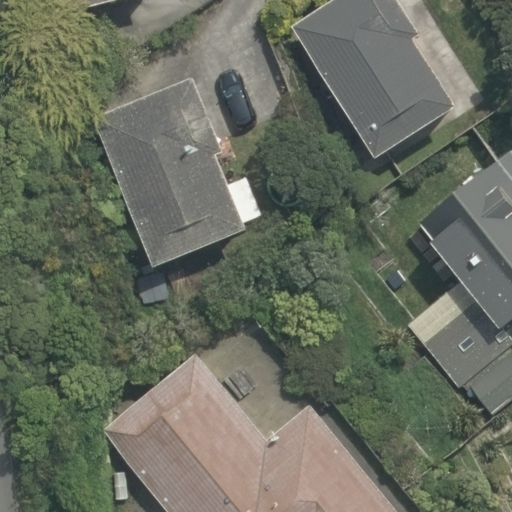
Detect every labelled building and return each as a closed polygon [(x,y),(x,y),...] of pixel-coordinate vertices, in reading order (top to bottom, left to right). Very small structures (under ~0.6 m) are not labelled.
[(61,0),(64,13),(125,0),(61,0)] [(390,0),(353,0),(292,39),(377,174),(465,118),(390,0)] [(225,184),(193,90),(104,121),(157,277),(246,247),(239,226),(264,217),(250,176),(225,184)] [(408,326),(481,425),(511,402),(511,158),(511,157),(416,228),(460,288),(408,326)] [(406,511),(239,325),(106,444),(164,508),(159,511),(406,511)]
